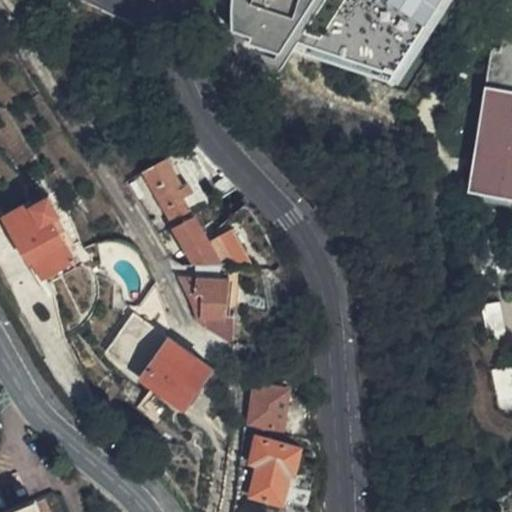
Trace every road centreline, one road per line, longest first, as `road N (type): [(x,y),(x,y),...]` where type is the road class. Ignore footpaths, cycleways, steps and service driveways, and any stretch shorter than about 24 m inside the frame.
road 1 (unclassified): [(340,511),(326,320),(308,251),(193,91),(173,53),(166,0)]
road 2 (unclassified): [(0,355),(48,429),(142,511)]
